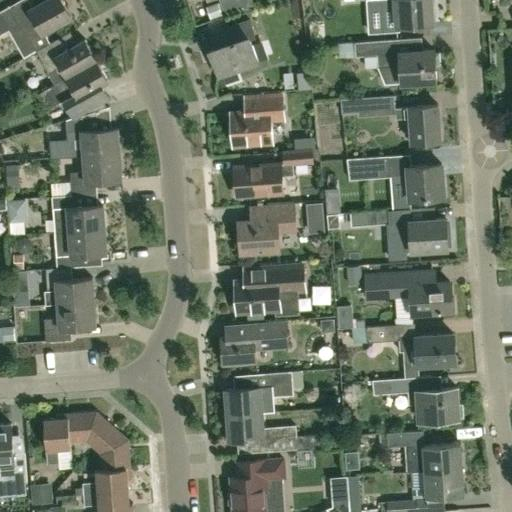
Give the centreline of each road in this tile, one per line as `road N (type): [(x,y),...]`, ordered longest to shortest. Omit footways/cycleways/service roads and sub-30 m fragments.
road 1 (residential): [(140,0),(142,63),(169,139),(180,281),(152,375)]
road 2 (residential): [(478,152),(494,376)]
road 3 (residential): [(152,375),(0,388)]
road 4 (residential): [(467,0),(478,152)]
road 5 (residential): [(152,375),(171,416),(180,511)]
road 6 (residential): [(494,376),(510,511)]
